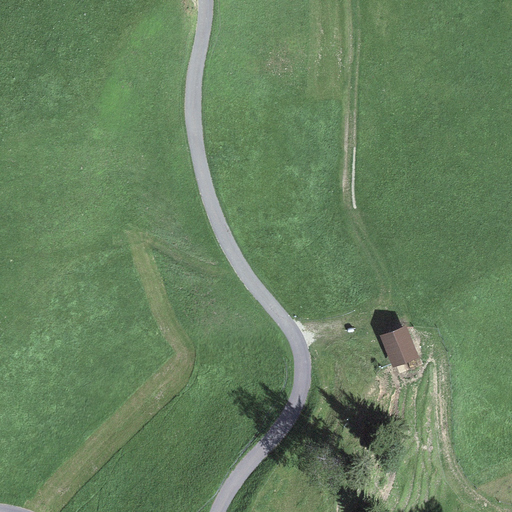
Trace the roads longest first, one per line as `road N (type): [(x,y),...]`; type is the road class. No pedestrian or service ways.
road 1 (unclassified): [(217,511),(289,415),(300,363),(284,322),(237,261),(203,169),(194,106),(206,0)]
road 2 (track): [(354,0),(347,190),(385,276),(380,305)]
